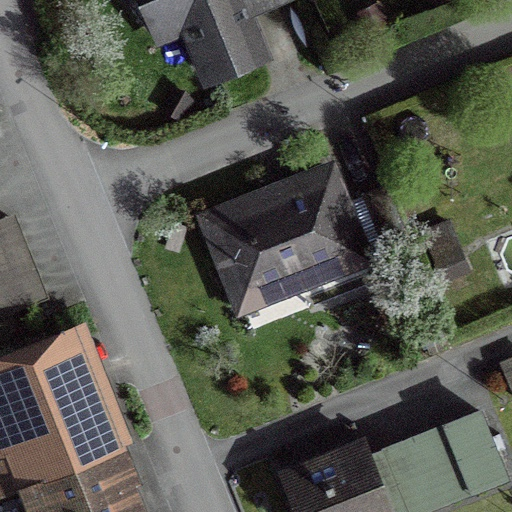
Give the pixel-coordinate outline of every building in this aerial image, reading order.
[(129,0),(146,43),(174,32),(194,83),(254,60),(236,15),(273,0),(129,0)] [(324,157),(191,207),(228,307),(362,256),(341,202),(324,157)] [(381,186),(341,202),(362,256),(402,240),(381,186)] [(5,220),(0,222),(0,314),(36,301),(5,220)] [(146,511),(74,327),(0,356),(0,492),(14,487),(24,511),(146,511)] [(389,511),(358,435),(275,468),(293,511),(389,511)]
